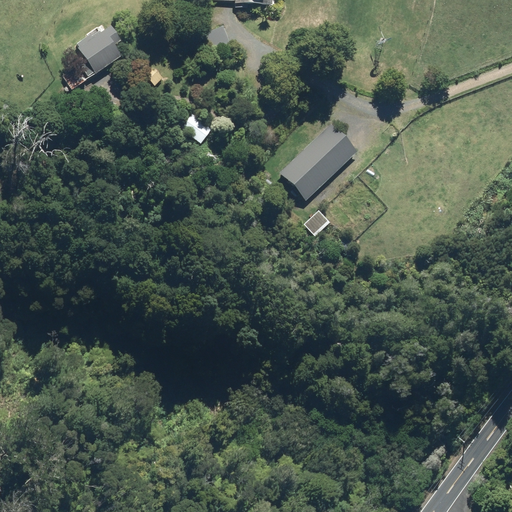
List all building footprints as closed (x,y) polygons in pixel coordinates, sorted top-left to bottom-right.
[(275,6),(275,0),(213,0),(213,1),(234,2),(234,5),(235,5),(235,9),(247,9),(247,6),(259,6),(259,7),(271,7),(271,6),(275,6)] [(203,36),(210,52),(229,44),(222,27),(203,36)] [(85,62),(80,66),(87,78),(93,74),(94,75),(120,58),(112,48),(119,43),(109,28),(99,35),(98,33),(90,38),(89,36),(76,45),(78,49),(77,50),(85,62)] [(76,68),(62,77),(71,91),(85,82),(76,68)] [(181,128),(200,143),(210,130),(191,115),(181,128)] [(278,175),(304,203),(356,154),(330,126),(278,175)] [(318,212),(302,227),(313,239),(329,224),(318,212)]
